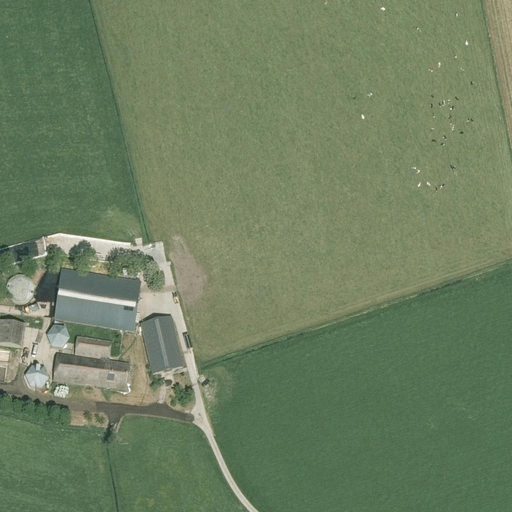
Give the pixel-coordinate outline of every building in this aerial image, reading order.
[(68,250),(69,239),(60,239),(59,250),(68,250)] [(61,271),(54,320),(133,332),(140,283),(61,271)] [(182,368),(170,319),(140,326),(152,375),(182,368)] [(0,345),(21,349),(24,327),(0,323),(0,345)] [(64,348),(64,335),(50,334),(50,347),(64,348)] [(74,358),(56,355),(53,381),(124,390),(128,365),(108,363),(110,343),(76,339),(74,358)] [(42,367),(24,373),(29,387),(47,381),(42,367)]
